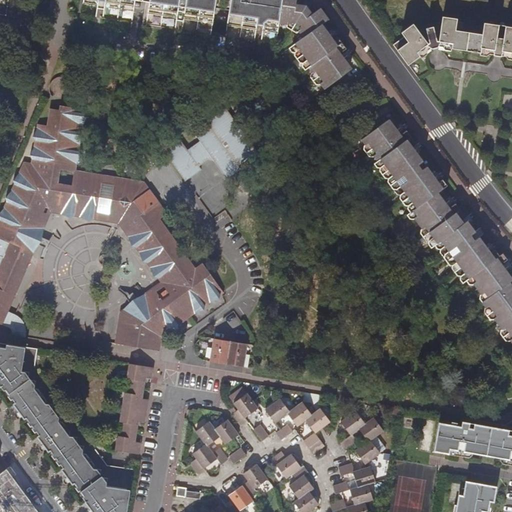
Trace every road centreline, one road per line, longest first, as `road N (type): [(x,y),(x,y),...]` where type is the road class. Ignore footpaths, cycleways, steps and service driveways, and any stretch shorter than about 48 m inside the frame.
road 1 (residential): [(323,511),(322,479),(286,444),(257,449),(211,485),(160,477)]
road 2 (unknown): [(173,368),(191,333),(250,300),(260,285),(265,248),(255,205)]
road 3 (residential): [(160,477),(173,394),(214,401)]
